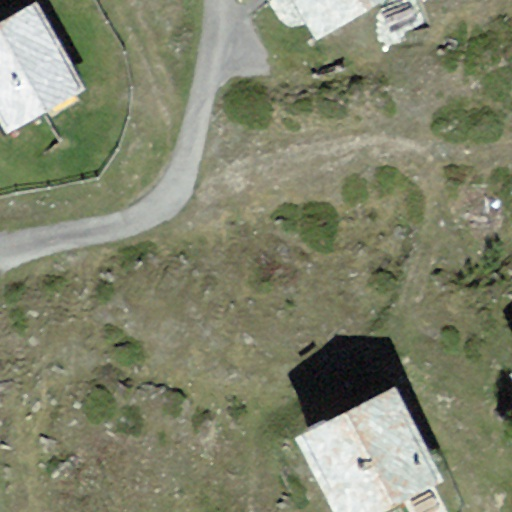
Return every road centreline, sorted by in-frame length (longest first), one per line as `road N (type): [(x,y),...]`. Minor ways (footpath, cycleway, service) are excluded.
road 1 (track): [(152,216),(384,160),(447,211),(383,359)]
road 2 (residential): [(0,268),(152,216),(190,152),(221,0)]
